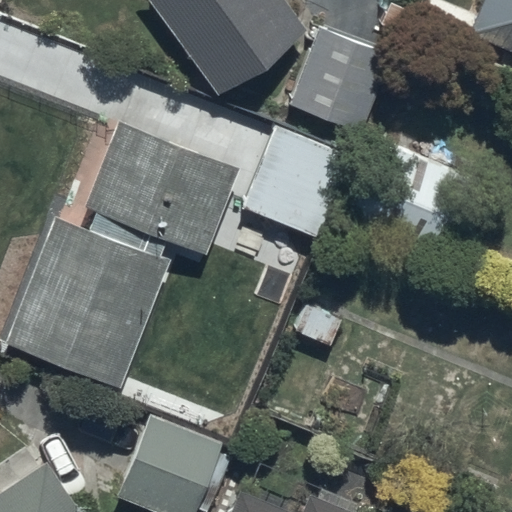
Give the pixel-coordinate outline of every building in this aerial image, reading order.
[(147,0),(217,94),(304,30),(282,0),(147,0)] [(511,0),(485,0),(472,33),(511,49),(511,0)] [(388,54),(322,28),(292,105),(358,130),(388,54)] [(238,168),(117,120),(83,206),(96,211),(88,230),(54,216),(3,342),(119,388),(170,258),(160,255),(166,239),(204,254),(238,168)] [(349,156),(273,125),(242,204),(317,234),(349,156)] [(476,179),(372,136),(336,223),(441,266),(476,179)] [(292,329),(330,346),(341,319),(304,303),(292,329)] [(222,441),(148,412),(115,496),(154,511),(208,511),(230,457),(218,452),(222,441)] [(0,511),(80,511),(45,458),(0,487),(0,511)] [(351,511),(309,494),(301,511),(290,511),(238,490),(228,511),(351,511)]
